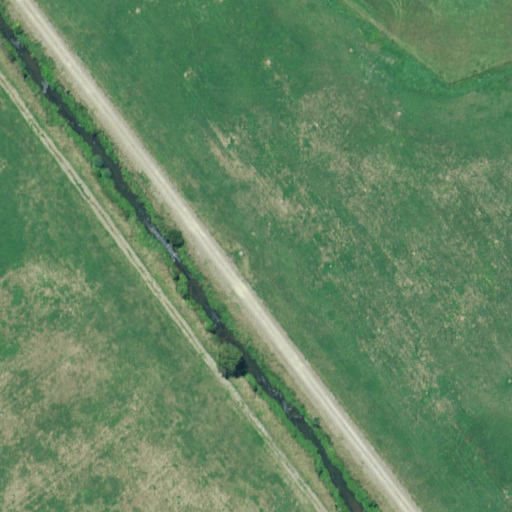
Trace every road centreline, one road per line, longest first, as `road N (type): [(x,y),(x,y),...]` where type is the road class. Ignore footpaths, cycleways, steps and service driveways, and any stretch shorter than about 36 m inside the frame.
road 1 (track): [(426,511),(42,0)]
road 2 (track): [(322,511),(0,95)]
